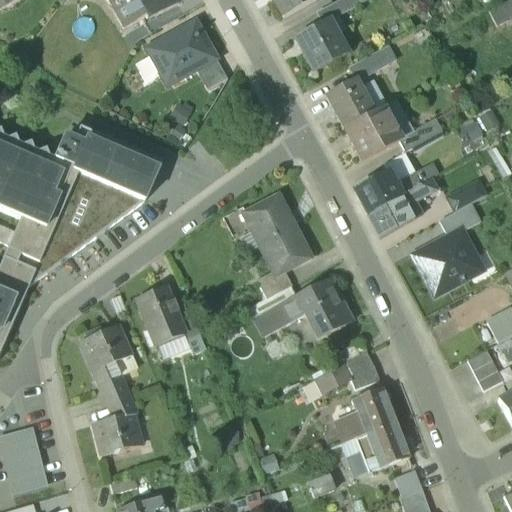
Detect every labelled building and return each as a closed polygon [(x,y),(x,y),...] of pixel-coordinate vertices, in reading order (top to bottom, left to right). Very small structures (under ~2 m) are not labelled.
[(0,0),(0,8),(2,13),(26,0),(0,0)] [(70,0),(56,0),(61,9),(70,0)] [(104,0),(106,3),(109,1),(126,30),(122,32),(123,34),(145,21),(142,16),(151,11),(156,19),(178,7),(174,0),(104,0)] [(271,0),(283,21),(315,3),(313,0),(271,0)] [(355,0),(345,0),(331,8),(338,20),(359,8),(355,0)] [(511,3),(511,2),(488,15),(496,30),(511,21),(511,3)] [(346,56),(329,25),(329,24),(329,23),(294,42),(294,43),(295,43),(312,75),(312,76),(347,57),(347,56),(346,56)] [(215,63),(195,26),(145,53),(149,60),(135,68),(146,89),(161,80),(166,90),(195,74),(215,63)] [(388,49),(372,58),(379,71),(395,62),(388,49)] [(372,58),(353,69),(360,81),(379,71),(372,58)] [(215,63),(195,74),(206,93),(226,82),(215,63)] [(354,84),(326,99),(344,132),(372,117),(354,84)] [(383,112),(344,133),(361,164),(398,144),(400,143),(399,142),(383,112)] [(491,113),(481,119),(485,125),(495,120),(491,113)] [(434,122),(399,142),(400,143),(398,144),(405,156),(441,135),(434,122)] [(0,355),(29,291),(143,206),(161,165),(80,130),(74,144),(65,140),(55,163),(50,160),(46,153),(38,155),(34,154),(31,146),(23,149),(18,148),(15,139),(8,142),(3,140),(0,132),(0,355)] [(388,178),(356,196),(367,217),(400,199),(395,191),(388,178)] [(414,178),(401,186),(402,188),(406,195),(419,188),(415,181),(414,178)] [(423,186),(419,178),(415,181),(419,188),(419,189),(423,186)] [(423,186),(419,189),(424,197),(433,191),(429,183),(423,186)] [(477,186),(447,202),(455,216),(470,208),(485,200),(477,186)] [(402,188),(395,191),(400,199),(406,195),(402,188)] [(419,188),(406,195),(412,205),(425,198),(424,197),(419,189),(419,188)] [(400,199),(367,217),(379,241),(412,223),(405,209),(412,205),(406,195),(400,199)] [(258,250),(294,231),(279,199),(242,218),(258,250)] [(405,209),(412,223),(419,219),(412,205),(405,209)] [(455,216),(438,225),(446,240),(461,232),(462,235),(480,225),(470,208),(455,216)] [(311,262),(294,231),(258,250),(272,276),(274,281),(284,276),(311,262)] [(446,240),(438,244),(440,247),(432,252),(431,248),(411,259),(434,301),(465,284),(462,279),(480,269),(462,235),(461,232),(446,240)] [(274,281),(272,276),(256,284),(266,303),(292,290),(284,276),(274,281)] [(329,284),(280,309),(289,327),(309,317),(322,341),(344,330),(336,313),(342,310),(329,284)] [(165,291),(135,303),(154,348),(183,336),(184,335),(177,319),(165,291)] [(120,298),(111,302),(117,319),(127,315),(120,298)] [(262,341),(289,327),(280,309),(253,323),(262,341)] [(189,314),(177,319),(184,335),(183,336),(186,344),(199,338),(189,314)] [(511,319),(509,314),(486,326),(498,348),(511,340),(511,319)] [(117,330),(80,346),(99,389),(119,380),(113,368),(130,360),(117,330)] [(205,352),(199,338),(186,344),(192,357),(205,352)] [(342,368),(366,356),(360,343),(342,352),(327,361),(336,376),(344,371),(342,368)] [(486,355),(467,365),(472,375),(491,365),(486,355)] [(350,384),(374,372),(366,356),(342,368),(344,371),(350,384)] [(491,365),(472,375),(477,385),(497,375),(491,365)] [(374,372),(350,384),(354,394),(379,384),(374,371),(374,372)] [(497,375),(477,385),(482,395),(502,385),(497,375)] [(320,398),(335,391),(328,377),(313,384),(320,398)] [(119,380),(99,389),(105,402),(124,393),(119,380)] [(124,393),(105,402),(109,412),(129,403),(124,393)] [(382,393),(351,405),(356,418),(348,422),(352,433),(356,443),(364,439),(395,427),(382,393)] [(511,395),(497,404),(511,432),(511,395)] [(129,403),(109,412),(114,423),(115,423),(132,419),(132,420),(135,418),(129,403)] [(114,423),(93,428),(101,460),(140,450),(132,420),(132,419),(115,423),(114,423)] [(395,427),(364,439),(377,474),(408,462),(395,427)] [(30,432),(0,440),(14,497),(45,490),(30,432)] [(352,433),(327,443),(330,453),(340,449),(356,443),(352,433)] [(356,443),(340,449),(343,456),(359,450),(356,443)] [(394,481),(401,501),(421,494),(414,473),(394,481)] [(329,477),(307,485),(313,501),(335,493),(329,477)] [(133,479),(109,487),(112,499),(136,491),(133,479)] [(401,501),(399,502),(402,511),(427,511),(421,494),(401,501)] [(511,511),(511,495),(499,502),(504,511),(511,511)] [(161,511),(159,502),(123,511),(161,511)]
